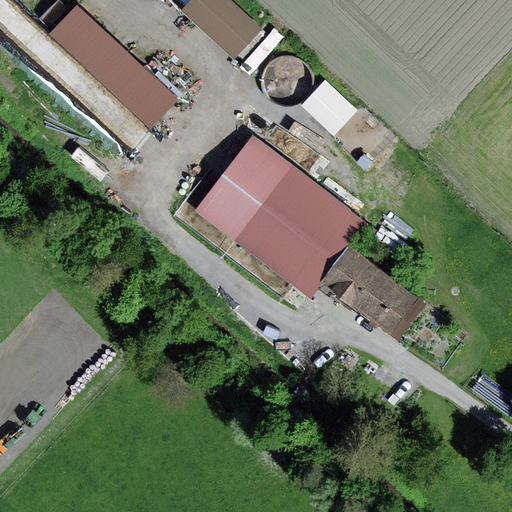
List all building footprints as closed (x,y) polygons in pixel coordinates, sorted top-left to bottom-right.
[(267,30),(235,0),(196,0),(186,11),(238,61),(267,30)] [(184,99),(84,6),(56,36),(156,128),(184,99)] [(275,98),(305,89),(294,56),(264,65),(275,98)] [(401,182),(418,161),(387,136),(370,158),(401,182)] [(372,216),(254,137),(201,216),(319,295),(331,278),(355,242),(372,216)] [(355,242),(331,278),(409,340),(432,305),(355,242)] [(256,289),(235,314),(260,335),(281,310),(256,289)]
